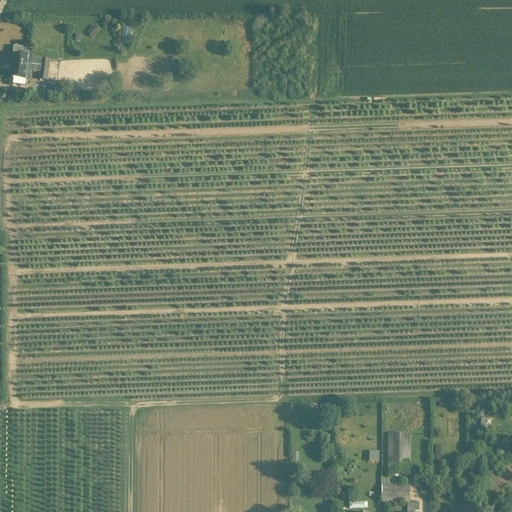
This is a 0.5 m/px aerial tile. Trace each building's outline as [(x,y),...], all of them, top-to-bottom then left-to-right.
[(99,30),(94,26),(87,33),(92,37),(99,30)] [(30,50),(14,48),(12,56),(13,57),(10,78),(26,80),(27,71),(28,65),(31,66),(32,59),(29,58),(30,50)] [(42,60),(32,59),(31,66),(28,65),(27,71),(40,73),(42,60)] [(50,61),(42,60),(40,73),(39,80),(47,81),(50,61)] [(113,61),(97,61),(97,69),(113,69),(113,61)] [(56,90),(44,88),(43,96),(55,97),(56,90)] [(410,435),(388,435),(387,487),(400,487),(400,475),(410,475),(410,435)] [(370,462),(380,462),(380,452),(370,451),(370,462)] [(387,487),(381,487),(381,503),(408,503),(409,503),(409,487),(400,487),(387,487)] [(409,503),(408,503),(407,511),(418,511),(419,503),(409,503)]
